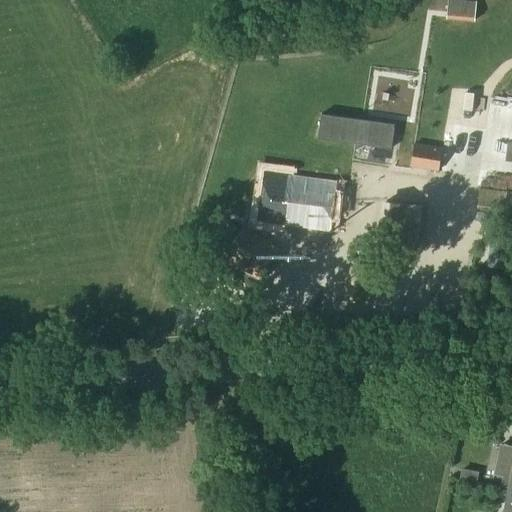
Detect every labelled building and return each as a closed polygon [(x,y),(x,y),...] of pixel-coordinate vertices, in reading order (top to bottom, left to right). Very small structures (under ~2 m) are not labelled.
[(447,0),(445,17),(474,20),(476,0),(447,0)] [(414,144),(410,167),(439,172),(443,149),(414,144)] [(267,172),(260,220),(328,231),(336,182),(267,172)] [(511,192),(479,188),(476,211),(511,215),(511,192)] [(238,228),(222,257),(260,280),(281,251),(238,228)] [(358,264),(341,279),(353,301),(375,298),(379,274),(358,264)] [(287,316),(287,337),(408,336),(408,316),(366,316),(366,314),(287,316)] [(463,473),(461,481),(478,484),(479,476),(463,473)] [(511,511),(511,491),(508,491),(503,511),(511,511)]
